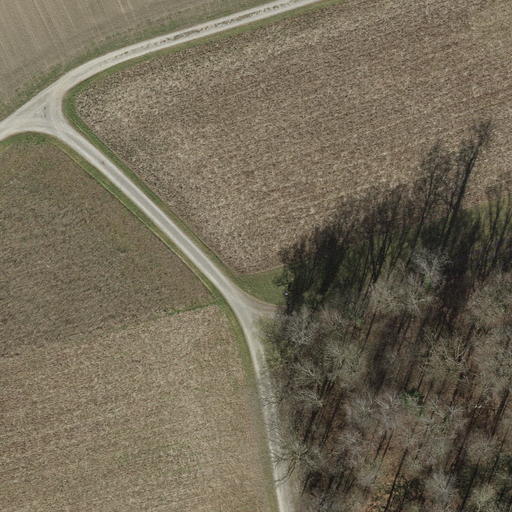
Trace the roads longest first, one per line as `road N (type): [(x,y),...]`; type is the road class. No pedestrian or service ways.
road 1 (track): [(37,106),(123,176),(237,300),(255,337),(288,511)]
road 2 (track): [(310,0),(85,69),(0,136)]
road 3 (track): [(237,300),(294,317),(511,244)]
